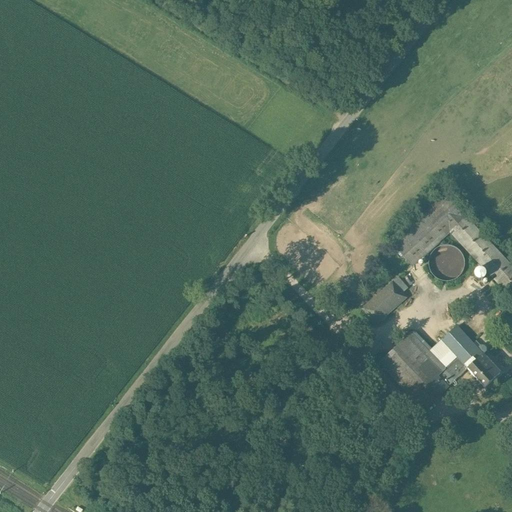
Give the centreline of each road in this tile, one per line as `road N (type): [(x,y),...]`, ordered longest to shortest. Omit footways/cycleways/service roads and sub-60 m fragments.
road 1 (unclassified): [(442,0),(38,511)]
road 2 (unknown): [(257,234),(425,419)]
